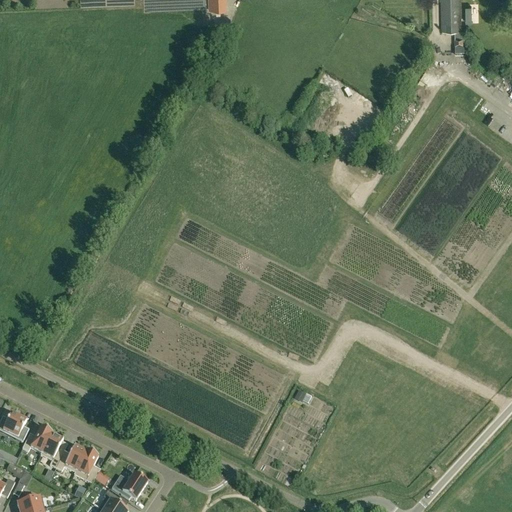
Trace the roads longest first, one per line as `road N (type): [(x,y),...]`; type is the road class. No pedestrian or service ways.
road 1 (unclassified): [(0,352),(313,510),(328,510)]
road 2 (residential): [(0,389),(173,476)]
road 3 (unclassified): [(416,511),(511,408)]
